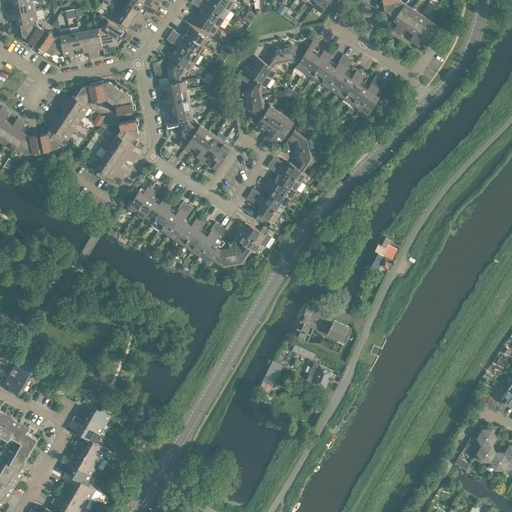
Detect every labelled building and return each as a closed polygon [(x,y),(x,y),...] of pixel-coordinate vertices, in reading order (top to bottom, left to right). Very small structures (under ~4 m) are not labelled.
[(14,9),(6,11),(7,15),(39,9),(39,8),(35,8),(33,0),(13,4),(14,9)] [(148,22),(141,17),(144,13),(127,2),(124,0),(122,0),(118,7),(122,10),(145,26),(148,22)] [(147,9),(153,13),(156,10),(141,0),(128,0),(127,2),(144,13),(147,9)] [(159,6),(152,1),(152,0),(141,0),(156,10),(159,6)] [(192,0),(191,2),(205,10),(202,14),(220,25),(225,17),(199,0),(192,0)] [(211,0),(211,1),(209,0),(199,0),(225,17),(230,9),(216,0),(211,0)] [(236,1),(234,0),(216,0),(230,9),(236,1)] [(317,0),(314,6),(322,11),(329,0),(317,0)] [(383,0),(385,10),(390,13),(389,16),(394,20),(405,3),(401,0),(383,0)] [(398,22),(394,29),(398,32),(415,5),(415,4),(412,7),(405,3),(394,20),(398,22)] [(402,34),(406,28),(410,30),(421,13),(414,9),(416,5),(415,5),(398,32),(402,34)] [(286,10),(279,6),(276,11),(283,15),(286,10)] [(8,20),(16,18),(17,23),(37,19),(36,11),(39,10),(39,9),(7,15),(8,20)] [(75,9),(66,10),(68,18),(76,17),(75,9)] [(133,29),(136,25),(143,30),(145,26),(122,10),(116,18),(133,29)] [(249,10),(244,18),(251,22),(256,14),(249,10)] [(287,11),(284,16),(291,21),(294,17),(287,11)] [(200,18),(192,13),(190,17),(214,33),(220,25),(202,14),(200,18)] [(421,13),(410,30),(414,33),(410,40),(414,42),(429,19),(431,15),(428,18),(421,13)] [(429,19),(414,42),(418,45),(422,38),(426,41),(438,24),(430,19),(432,16),(431,15),(429,19)] [(18,29),(22,29),(23,35),(35,43),(45,27),(43,25),(42,27),(38,25),(37,19),(17,23),(18,29)] [(123,29),(107,19),(105,22),(107,23),(105,26),(99,27),(103,47),(109,46),(108,43),(115,41),(123,29)] [(211,38),(187,22),(184,26),(191,31),(189,34),(206,46),(211,38)] [(89,50),(90,58),(95,57),(88,25),(87,25),(88,29),(80,31),(84,51),(89,50)] [(100,56),(98,48),(103,47),(99,27),(90,29),(89,25),(88,25),(95,57),(100,56)] [(70,54),(71,62),(76,61),(70,29),(69,29),(69,33),(61,35),(65,55),(70,54)] [(81,60),(79,52),(84,51),(80,31),(71,33),(71,29),(70,29),(76,61),(81,60)] [(186,38),(173,29),(170,34),(200,54),(206,46),(189,34),(186,38)] [(51,54),(58,53),(59,56),(65,55),(61,35),(55,36),(52,34),(53,32),(50,30),(40,46),(51,54)] [(125,31),(122,36),(124,37),(127,40),(128,41),(132,36),(125,31)] [(167,39),(180,47),(178,51),(195,62),(200,54),(170,34),(167,39)] [(312,51),(321,38),(316,35),(305,52),(299,62),(296,65),(305,71),(316,54),(312,51)] [(305,52),(292,43),(282,45),(286,61),(295,59),(299,62),(305,52)] [(273,47),(264,60),(264,61),(274,67),(276,63),(286,61),(282,45),(273,47)] [(224,46),(219,53),(226,58),(231,51),(224,46)] [(325,49),(320,56),(316,54),(305,71),(313,76),(329,51),(325,49)] [(186,68),(189,70),(195,62),(178,51),(175,55),(168,50),(165,54),(173,59),(186,68)] [(328,62),(333,54),(329,51),(313,76),(321,81),(332,64),(328,62)] [(258,56),(253,53),(250,57),(257,62),(255,66),(272,77),(277,69),(274,67),(264,61),(264,60),(258,56)] [(344,53),(335,66),(332,64),(321,81),(329,87),(349,56),(344,53)] [(344,73),(353,59),(349,56),(329,87),(337,92),(348,75),(344,73)] [(173,59),(167,67),(170,82),(170,83),(182,80),(181,76),(186,68),(173,59)] [(252,70),(245,65),(242,69),(253,77),(253,76),(263,83),(266,85),(272,77),(255,66),(252,70)] [(242,69),(238,75),(243,79),(247,73),(242,69)] [(357,70),(352,78),(348,75),(337,92),(345,97),(361,73),(357,70)] [(360,83),(365,75),(361,73),(345,97),(353,102),(364,86),(360,83)] [(376,74),(367,88),(364,86),(353,102),(360,108),(381,78),(376,74)] [(253,76),(253,77),(244,90),(246,99),(262,96),(260,87),(263,83),(253,76)] [(369,113),(380,96),(376,94),(385,81),(381,78),(360,108),(369,113)] [(170,82),(157,85),(158,90),(167,88),(168,93),(188,89),(186,79),(182,80),(170,83),(170,82)] [(117,81),(115,84),(109,81),(96,83),(100,102),(103,101),(102,99),(106,99),(111,102),(122,85),(117,81)] [(79,92),(76,90),(72,95),(89,106),(93,101),(96,101),(97,103),(100,102),(96,83),(82,86),(79,92)] [(115,109),(115,113),(134,109),(131,95),(126,91),(128,88),(122,85),(111,102),(116,105),(117,109),(115,109)] [(169,98),(160,99),(161,104),(190,98),(188,89),(168,93),(169,98)] [(70,99),(63,95),(60,99),(87,117),(88,116),(85,113),(89,106),(72,95),(70,99)] [(248,109),(261,118),(262,118),(268,108),(264,106),(262,96),(246,99),(248,109)] [(300,97),(296,103),(302,107),(306,100),(300,97)] [(162,109),(171,107),(172,112),(192,108),(190,98),(161,104),(162,109)] [(58,103),(64,107),(62,111),(79,122),(83,115),(87,117),(60,99),(58,103)] [(261,118),(254,129),(258,132),(263,124),(267,127),(278,110),(270,105),(268,108),(262,118),(261,118)] [(173,116),(164,118),(165,123),(178,120),(189,118),(193,117),(192,108),(172,112),(173,116)] [(5,119),(10,112),(6,110),(0,117),(0,134),(9,122),(5,119)] [(270,129),(261,142),(266,146),(286,115),(278,110),(267,127),(270,129)] [(59,115),(52,111),(50,115),(77,133),(77,132),(74,129),(79,122),(62,111),(59,115)] [(99,113),(94,122),(100,125),(105,116),(99,113)] [(47,119),(54,123),(51,127),(68,138),(73,131),(76,133),(77,133),(50,115),(47,119)] [(271,149),(280,135),(283,138),(294,121),(286,115),(266,146),(271,149)] [(178,120),(181,136),(189,141),(198,128),(200,124),(193,117),(189,118),(178,120)] [(17,118),(13,124),(9,122),(0,134),(0,140),(5,143),(3,146),(4,147),(21,120),(17,118)] [(120,126),(121,129),(118,134),(135,145),(138,140),(135,138),(139,133),(136,119),(117,123),(118,126),(120,126)] [(21,130),(25,123),(21,120),(4,147),(5,147),(7,145),(14,149),(25,132),(21,130)] [(353,121),(349,126),(355,130),(358,124),(353,121)] [(189,141),(184,149),(188,151),(193,144),(197,147),(209,130),(200,124),(198,128),(189,141)] [(302,125),(299,130),(305,134),(308,129),(302,125)] [(44,150),(58,147),(62,142),(65,144),(68,138),(51,127),(48,132),(44,133),(44,131),(40,131),(44,150)] [(309,138),(295,129),(288,139),(293,142),(295,151),(310,148),(309,138)] [(201,149),(196,157),(200,159),(216,135),(209,130),(197,147),(201,149)] [(19,153),(21,150),(27,154),(40,151),(37,132),(33,133),(34,135),(30,136),(25,132),(14,149),(19,153)] [(139,154),(132,149),(135,145),(118,134),(113,141),(109,139),(109,140),(136,158),(139,154)] [(204,162),(209,155),(213,157),(224,140),(216,135),(200,159),(204,162)] [(127,157),(133,162),(136,158),(109,140),(108,141),(112,143),(107,150),(124,161),(127,157)] [(217,160),(212,167),(216,170),(233,146),(224,140),(213,157),(217,160)] [(165,148),(162,153),(169,158),(172,153),(165,148)] [(296,160),(294,164),(303,171),(303,170),(312,157),(310,148),(295,151),(296,160)] [(128,170),(121,165),(124,161),(107,150),(102,157),(99,155),(98,156),(125,174),(128,170)] [(113,178),(116,173),(123,178),(125,174),(98,156),(98,157),(101,159),(96,166),(100,169),(109,175),(113,178)] [(294,164),(290,162),(288,165),(274,156),(271,161),(301,181),(307,173),(303,170),(303,171),(294,164)] [(268,166),(281,174),(279,178),(296,189),(301,181),(271,161),(268,166)] [(106,180),(109,175),(100,169),(96,174),(99,176),(106,180)] [(277,182),(269,177),(266,181),(291,197),(296,189),(279,178),(277,182)] [(132,201),(128,207),(136,212),(157,182),(152,179),(143,192),(139,190),(132,201)] [(264,185),(271,190),(269,194),(285,205),(291,197),(266,181),(264,185)] [(319,181),(316,187),(322,191),(326,186),(319,181)] [(152,198),(161,185),(157,182),(136,212),(144,217),(156,201),(152,198)] [(266,197),(253,188),(250,193),(280,213),(285,205),(269,194),(266,197)] [(247,197),(260,206),(258,210),(275,221),(280,213),(250,193),(247,197)] [(165,196),(160,203),(156,201),(144,217),(152,223),(169,198),(165,196)] [(168,208),(173,201),(169,198),(152,223),(160,228),(172,211),(168,208)] [(184,200),(175,213),(172,211),(160,228),(168,233),(188,203),(184,200)] [(184,220),(193,206),(188,203),(168,233),(176,239),(188,222),(184,220)] [(197,217),(192,224),(188,222),(176,239),(184,244),(201,220),(197,217)] [(200,230),(205,222),(201,220),(184,244),(192,249),(204,232),(200,230)] [(216,221),(207,235),(204,232),(192,249),(200,255),(220,224),(216,221)] [(261,231),(249,223),(246,227),(239,222),(236,226),(260,243),(265,246),(272,236),(267,232),(266,234),(261,231)] [(208,260),(211,257),(211,256),(217,247),(220,243),(216,241),(225,227),(220,224),(200,255),(208,260)] [(252,248),(255,251),(260,243),(236,226),(233,230),(241,235),(238,239),(242,242),(252,248)] [(391,240),(386,237),(382,245),(379,243),(375,251),(378,252),(374,261),(374,260),(371,266),(379,270),(382,265),(388,268),(398,248),(389,244),(391,240)] [(243,262),(252,248),(242,242),(240,246),(230,248),(233,264),(243,262)] [(211,256),(211,257),(224,265),(233,264),(230,248),(221,250),(217,247),(211,256)] [(272,250),(266,257),(270,260),(275,252),(272,250)] [(327,334),(345,342),(351,326),(334,319),(327,334)] [(297,343),(294,350),(302,353),(305,347),(297,343)] [(305,347),(302,353),(307,355),(307,356),(314,359),(317,353),(310,350),(310,349),(305,347)] [(37,366),(20,356),(14,365),(32,375),(37,366)] [(501,366),(505,361),(500,357),(496,362),(501,366)] [(273,359),(263,380),(270,384),(281,363),(273,359)] [(310,373),(307,380),(309,381),(325,388),(333,370),(314,362),(310,373)] [(32,375),(14,365),(9,374),(27,384),(32,375)] [(4,383),(21,393),(27,384),(9,374),(4,383)] [(501,398),(511,405),(511,391),(508,388),(501,398)] [(122,416),(101,403),(99,407),(94,405),(89,414),(107,424),(110,418),(118,422),(122,416)] [(0,430),(9,416),(0,411),(0,430)] [(84,422),(101,433),(107,424),(89,414),(84,422)] [(0,434),(9,439),(11,436),(10,436),(19,422),(9,416),(0,430),(0,434)] [(22,443),(9,464),(23,472),(29,462),(26,460),(38,438),(27,431),(29,428),(19,422),(10,436),(11,436),(22,443)] [(79,432),(91,439),(96,442),(96,441),(101,433),(84,422),(79,432)] [(478,436),(482,444),(492,444),(496,436),(492,428),(482,428),(478,436)] [(108,448),(96,441),(96,442),(91,439),(86,447),(103,458),(108,448)] [(482,460),(491,460),(496,452),(492,444),(482,444),(477,452),(482,460)] [(80,456),(98,466),(103,458),(86,447),(80,456)] [(123,451),(118,453),(118,454),(125,458),(126,457),(129,456),(125,449),(123,451)] [(504,468),(506,466),(509,461),(505,452),(496,452),(491,460),(495,468),(504,468)] [(75,465),(93,475),(98,466),(80,456),(75,465)] [(459,456),(455,462),(467,468),(470,463),(459,456)] [(9,464),(6,462),(0,472),(17,482),(23,472),(9,464)] [(70,474),(78,479),(79,479),(87,484),(88,484),(93,475),(75,465),(70,474)] [(0,472),(0,485),(12,492),(17,482),(0,472)] [(96,489),(88,484),(87,484),(79,479),(78,479),(73,488),(91,498),(96,489)] [(0,503),(2,500),(6,502),(12,492),(0,485),(0,503)] [(68,497),(86,507),(91,498),(73,488),(68,497)] [(63,505),(74,511),(82,511),(86,507),(68,497),(63,505)]
